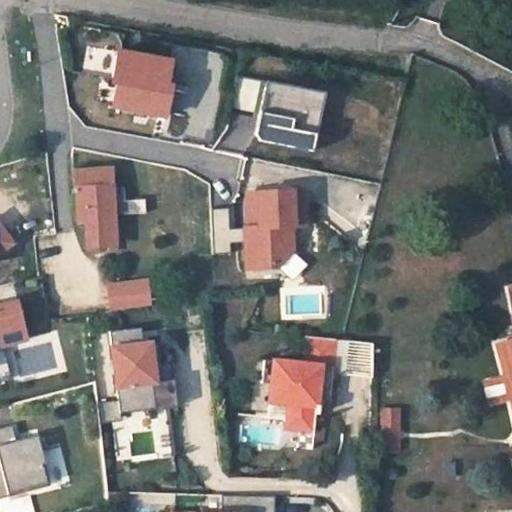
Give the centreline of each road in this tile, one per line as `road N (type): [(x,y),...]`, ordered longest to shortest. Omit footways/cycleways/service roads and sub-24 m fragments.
road 1 (residential): [(85,0),(280,38),(426,43),(511,85)]
road 2 (unknown): [(37,0),(68,285)]
road 3 (unknown): [(363,511),(363,493),(256,489),(220,476),(209,456),(196,364)]
